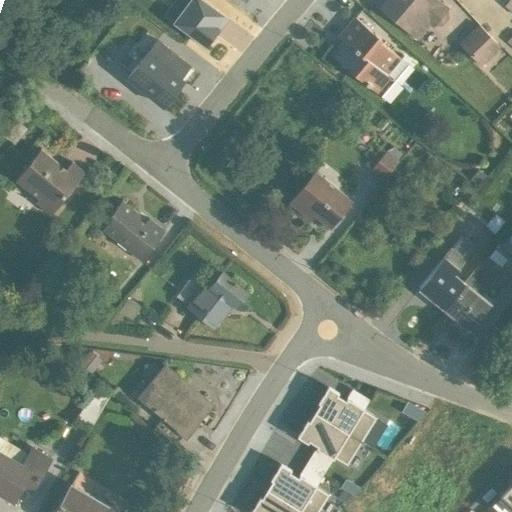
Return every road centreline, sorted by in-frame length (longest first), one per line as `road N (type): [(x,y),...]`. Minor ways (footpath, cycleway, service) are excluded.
road 1 (residential): [(322,313),(195,511)]
road 2 (residential): [(160,169),(302,0)]
road 3 (residential): [(322,313),(293,277),(160,169)]
road 4 (residential): [(511,412),(422,378),(322,313)]
